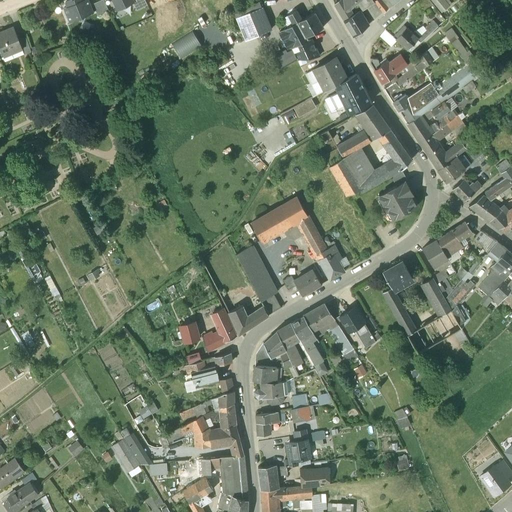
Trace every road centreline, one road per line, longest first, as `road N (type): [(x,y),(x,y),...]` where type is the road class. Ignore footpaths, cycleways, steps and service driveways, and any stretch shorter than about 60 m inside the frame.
road 1 (track): [(0,416),(229,230),(274,157),(380,97)]
road 2 (residential): [(439,187),(406,242),(251,342),(245,365),(255,511)]
road 3 (residential): [(353,52),(439,187)]
